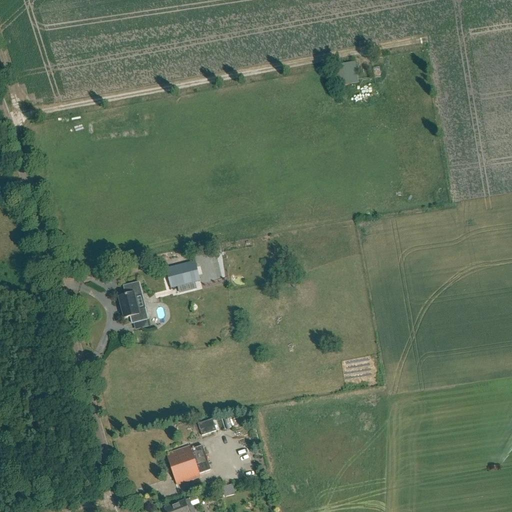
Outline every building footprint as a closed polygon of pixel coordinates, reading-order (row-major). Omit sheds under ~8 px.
[(371,76),(370,58),(366,58),(366,54),(361,54),(362,76),(371,76)] [(355,62),(335,65),(338,86),(358,83),(355,62)] [(170,288),(200,282),(195,262),(166,269),(170,288)] [(138,310),(135,297),(142,295),(139,283),(123,287),(126,296),(119,297),(124,319),(130,317),(132,324),(148,320),(145,308),(138,310)] [(203,436),(217,431),(213,420),(199,424),(203,436)] [(211,471),(202,446),(191,450),(190,447),(167,455),(177,486),(200,478),(199,475),(211,471)] [(249,462),(236,466),(237,471),(250,467),(249,462)] [(192,506),(190,499),(165,509),(166,511),(195,511),(193,506),(192,506)]
